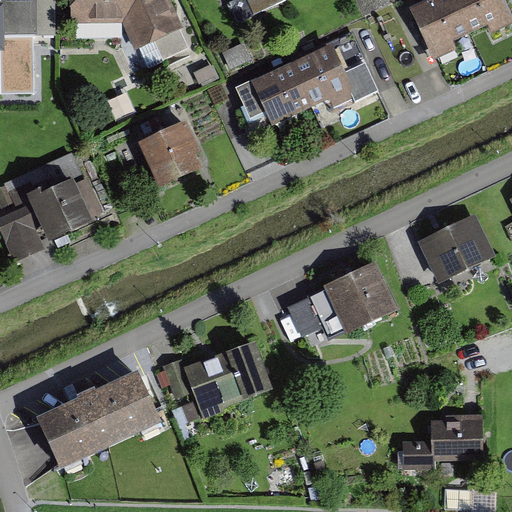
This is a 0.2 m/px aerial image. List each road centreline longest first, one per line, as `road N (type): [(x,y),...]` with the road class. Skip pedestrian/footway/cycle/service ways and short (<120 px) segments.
road 1 (residential): [(0,406),(511,169)]
road 2 (residential): [(511,69),(0,303)]
